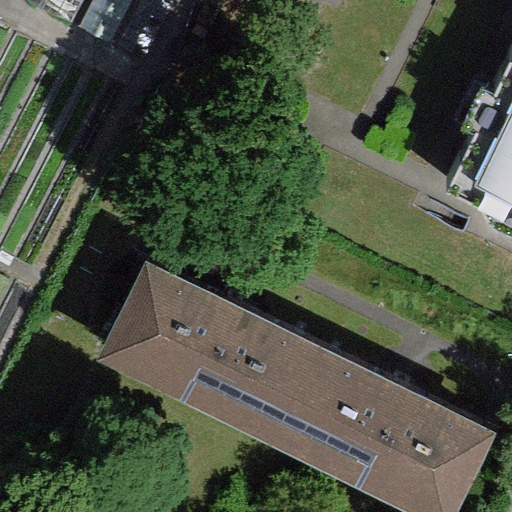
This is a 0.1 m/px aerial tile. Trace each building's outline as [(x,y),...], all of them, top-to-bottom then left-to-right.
[(86,0),(31,0),(74,23),(86,0)] [(134,0),(94,0),(81,26),(113,41),(134,0)] [(511,48),(450,177),(484,194),(490,206),(503,196),(511,200),(511,48)] [(237,80),(191,57),(176,89),(163,82),(144,119),(203,149),(237,80)] [(320,340),(152,258),(110,342),(279,424),(320,340)] [(320,340),(279,424),(445,506),(487,422),(320,340)]
